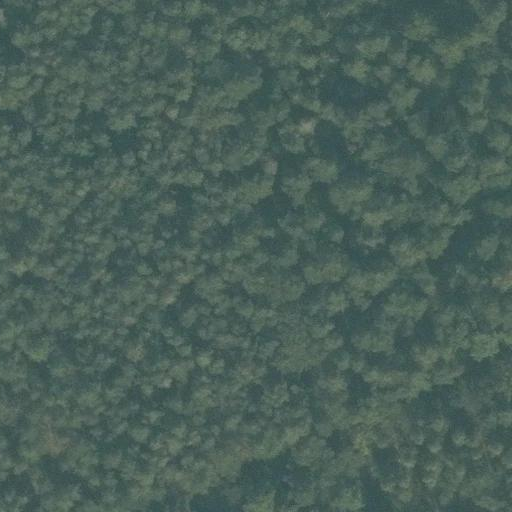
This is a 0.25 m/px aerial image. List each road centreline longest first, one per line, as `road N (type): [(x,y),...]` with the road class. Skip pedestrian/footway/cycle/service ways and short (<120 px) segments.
road 1 (track): [(334,429),(153,0)]
road 2 (track): [(511,350),(132,511)]
